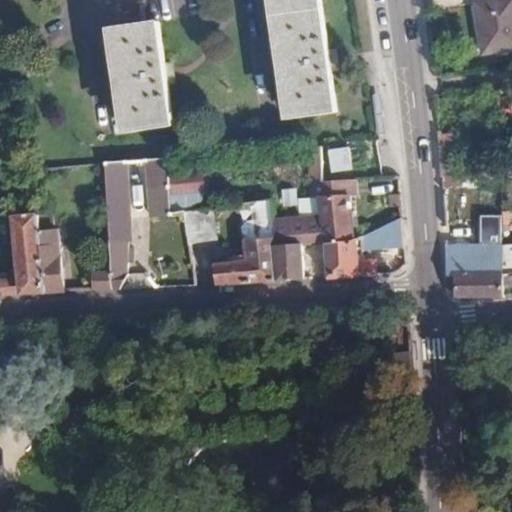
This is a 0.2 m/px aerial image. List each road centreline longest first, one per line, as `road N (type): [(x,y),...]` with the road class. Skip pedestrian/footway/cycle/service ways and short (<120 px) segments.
road 1 (residential): [(431,294),(0,315)]
road 2 (secondary): [(431,294),(399,0)]
road 3 (secondary): [(439,511),(433,322)]
